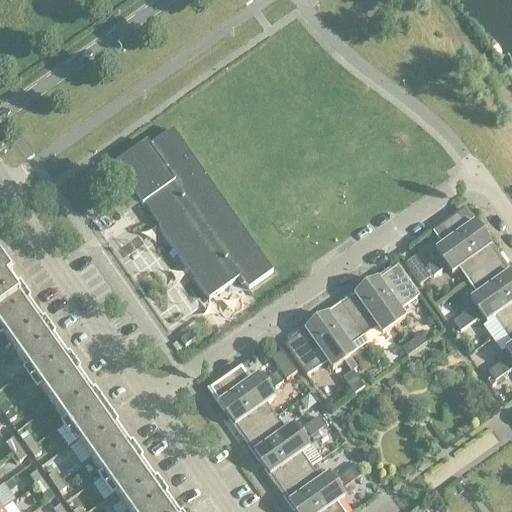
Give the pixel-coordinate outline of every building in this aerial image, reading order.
[(114,167),(130,191),(142,207),(144,206),(160,228),(158,230),(208,301),(240,279),(248,291),(272,274),(172,131),(149,148),(146,144),(114,167)] [(467,218),(463,212),(432,233),(442,247),(435,253),(443,264),(482,236),(480,233),(480,232),(469,216),(467,218)] [(485,240),(482,236),(443,264),(451,276),(458,270),(468,284),(499,262),(495,256),(496,255),(485,240)] [(414,259),(404,266),(419,288),(429,280),(414,259)] [(503,267),(499,262),(468,284),(477,297),(470,302),(478,314),(511,289),(511,277),(504,266),(503,267)] [(175,511),(0,263),(0,331),(104,479),(94,486),(105,502),(115,495),(126,511),(175,511)] [(434,263),(426,269),(433,278),(441,273),(434,263)] [(419,298),(398,268),(385,277),(384,275),(369,286),(369,287),(365,289),(393,329),(404,321),(399,312),(419,298)] [(393,329),(365,289),(362,292),(361,291),(345,302),(347,304),(341,308),(363,339),(376,329),(381,337),(393,329)] [(511,289),(478,314),(486,325),(493,320),(503,333),(511,326),(511,289)] [(363,339),(341,308),(336,312),(335,310),(319,321),(319,322),(316,324),(343,364),(355,356),(349,348),(363,339)] [(469,313),(461,318),(468,328),(476,322),(469,313)] [(468,328),(461,318),(453,324),(460,334),(468,328)] [(343,364),(316,324),(312,327),(311,326),(296,337),(297,339),(285,348),(306,378),(326,364),(332,372),(343,364)] [(511,326),(503,333),(511,346),(505,352),(511,362),(511,326)] [(185,347),(195,340),(191,333),(181,340),(185,347)] [(421,337),(411,344),(417,352),(427,345),(421,337)] [(417,352),(411,344),(401,351),(407,359),(417,352)] [(296,375),(281,353),(270,360),(286,382),(296,375)] [(504,362),(496,368),(503,378),(511,372),(504,362)] [(503,378),(496,368),(488,374),(495,384),(503,378)] [(250,383),(240,369),(209,390),(214,396),(212,398),(223,413),(224,413),(226,417),(266,389),(258,377),(250,383)] [(342,380),(348,388),(358,381),(352,373),(342,380)] [(283,384),(276,375),(267,380),(274,390),(283,384)] [(364,389),(358,381),(348,388),(354,396),(364,389)] [(274,400),(266,389),(226,417),(229,420),(228,421),(239,436),(241,435),(245,441),(276,419),(266,406),(274,400)] [(5,403),(0,406),(0,411),(3,416),(11,411),(5,403)] [(16,419),(11,411),(3,416),(9,424),(16,419)] [(319,418),(311,424),(318,434),(326,428),(319,418)] [(285,432),(276,419),(245,441),(249,446),(247,447),(258,463),(259,463),(261,466),(301,439),(293,427),(285,432)] [(318,434),(311,424),(302,430),(309,440),(318,434)] [(30,438),(23,444),(28,451),(36,446),(30,438)] [(309,450),(301,439),(261,466),(264,470),(263,470),(274,486),(276,485),(280,490),(311,469),(301,455),(309,450)] [(19,449),(13,440),(5,445),(12,454),(19,449)] [(41,454),(36,446),(28,451),(34,459),(41,454)] [(26,459),(19,449),(12,454),(19,464),(26,459)] [(354,468),(346,474),(353,484),(361,478),(354,468)] [(320,482),(311,469),(280,490),(284,496),(282,497),(292,511),(301,511),(336,488),(328,477),(320,482)] [(43,482),(36,473),(29,478),(35,487),(43,482)] [(55,474),(48,479),(53,487),(61,482),(55,474)] [(353,484),(346,474),(337,480),(344,489),(353,484)] [(49,492),(43,482),(35,487),(42,497),(49,492)] [(66,490),(61,482),(53,487),(59,495),(66,490)] [(344,500),(336,488),(301,511),(341,511),(336,505),(344,500)]
